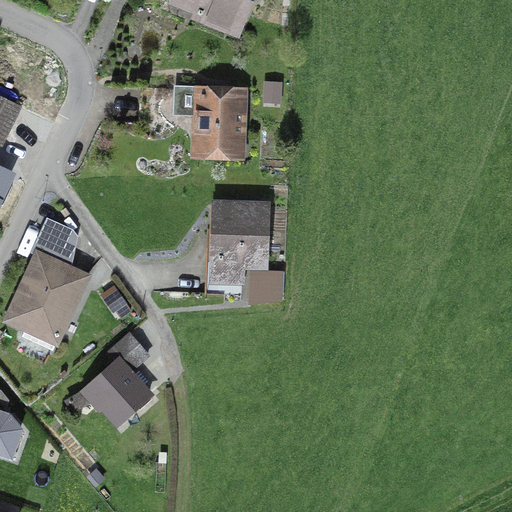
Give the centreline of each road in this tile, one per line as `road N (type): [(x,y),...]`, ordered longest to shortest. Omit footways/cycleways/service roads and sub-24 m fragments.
road 1 (residential): [(0,257),(80,91),(70,49),(0,14)]
road 2 (track): [(176,511),(182,424),(175,377)]
